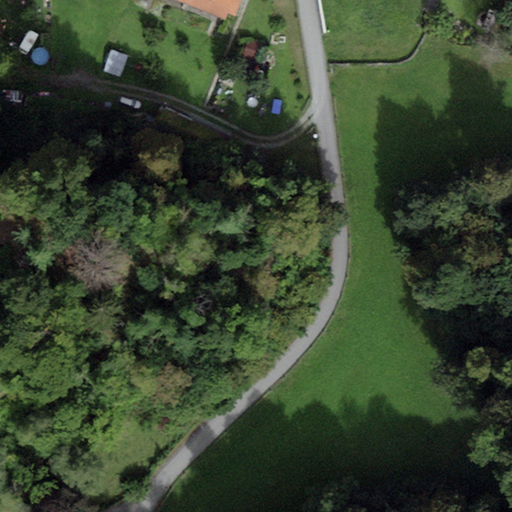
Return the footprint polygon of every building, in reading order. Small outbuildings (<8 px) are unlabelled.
[(240,0),(174,0),(223,20),(226,13),(234,16),(240,0)] [(347,0),(417,24),(424,0),(347,0)] [(511,38),(511,19),(499,14),(491,36),(510,43),(511,38)] [(110,50),(103,70),(122,77),(129,56),(110,50)] [(23,96),(6,93),(3,111),(20,114),(23,96)] [(164,108),(156,125),(218,156),(227,138),(164,108)]
